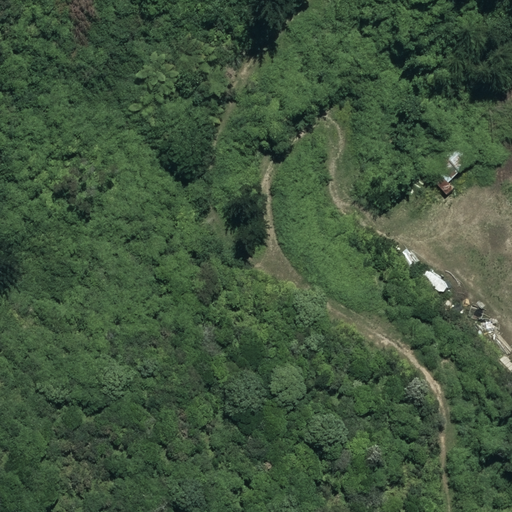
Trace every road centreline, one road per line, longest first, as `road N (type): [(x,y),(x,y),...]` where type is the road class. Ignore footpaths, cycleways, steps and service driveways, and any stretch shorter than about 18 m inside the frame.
road 1 (track): [(449,511),(450,405),(411,357),(298,282),(267,230),(266,175),(247,173),(226,138),(233,100),(256,61),(313,0)]
road 2 (track): [(266,175),(323,135),(337,142),(339,175),(362,213),(439,227)]
